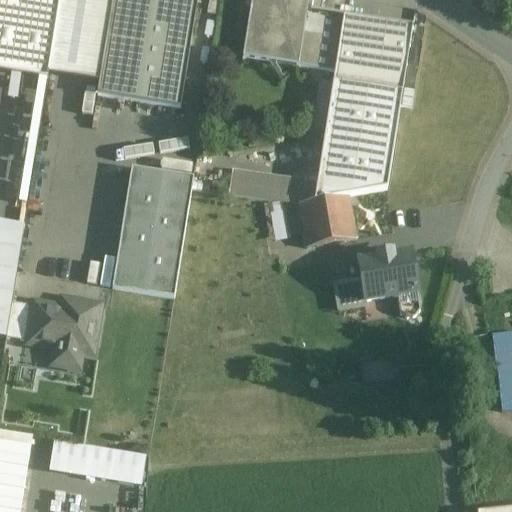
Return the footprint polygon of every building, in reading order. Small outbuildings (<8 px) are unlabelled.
[(0,0),(0,71),(47,79),(58,0),(0,0)] [(108,0),(61,0),(49,76),(96,84),(108,0)] [(195,0),(111,0),(94,103),(176,117),(195,0)] [(251,0),(242,61),(297,70),(308,3),(322,5),(324,0),(251,0)] [(412,30),(342,19),(332,86),(401,96),(412,30)] [(46,84),(38,82),(17,206),(26,208),(46,84)] [(401,96),(332,86),(313,204),(386,192),(401,96)] [(156,163),(154,173),(188,179),(190,169),(156,163)] [(193,181),(131,171),(111,291),(173,301),(193,181)] [(348,200),(299,208),(309,252),(358,244),(348,200)] [(299,237),(297,204),(285,205),(287,237),(299,237)] [(23,229),(0,225),(0,340),(5,342),(23,229)] [(251,227),(219,233),(222,248),(255,242),(251,227)] [(255,242),(222,248),(227,266),(259,260),(255,242)] [(412,260),(359,269),(366,309),(418,300),(412,260)] [(34,309),(11,305),(5,340),(28,345),(34,309)] [(79,313),(35,306),(34,309),(28,345),(28,348),(56,353),(55,363),(80,367),(83,348),(94,350),(101,309),(80,305),(79,313)] [(173,454),(199,434),(184,415),(159,435),(173,454)] [(46,475),(139,486),(143,456),(49,445),(46,475)] [(22,511),(32,453),(0,447),(0,511),(22,511)] [(93,511),(95,499),(56,495),(54,511),(93,511)]
